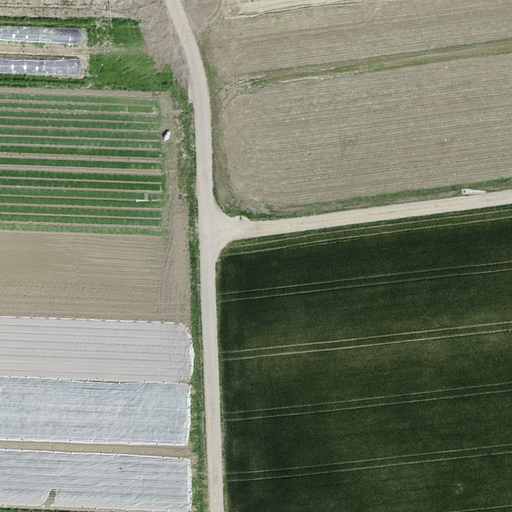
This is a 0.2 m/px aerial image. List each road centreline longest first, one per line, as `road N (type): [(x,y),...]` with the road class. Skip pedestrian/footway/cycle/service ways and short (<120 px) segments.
road 1 (track): [(217,511),(208,238),(188,38),(171,0)]
road 2 (track): [(208,238),(511,196)]
